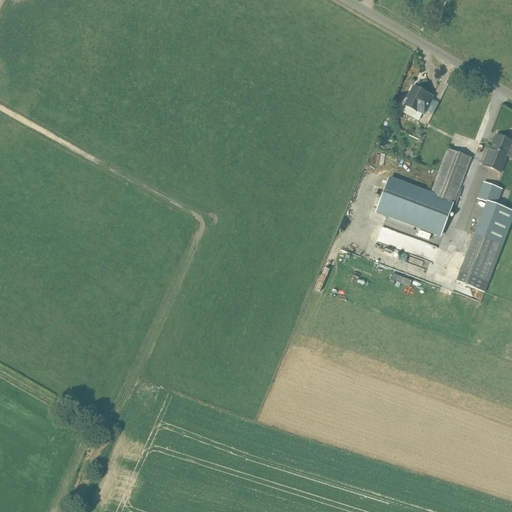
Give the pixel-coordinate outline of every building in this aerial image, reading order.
[(426,95),(426,94),(414,88),(405,107),(416,113),(417,112),(424,116),(432,99),(426,95)] [(416,130),(420,135),(424,131),(420,126),(416,130)] [(511,142),(511,141),(496,135),(490,149),(490,148),(483,166),(501,173),(508,156),(507,155),(511,142)] [(458,193),(471,158),(448,149),(430,194),(389,179),(377,211),(440,236),(449,214),(453,215),(461,194),(458,193)] [(495,231),(507,235),(511,220),(511,211),(498,206),(496,206),(502,191),(482,183),(476,199),(486,203),(478,225),(495,231)] [(478,225),(474,235),(503,246),(507,235),(495,231),(478,225)] [(411,229),(402,228),(401,235),(415,237),(416,229),(412,228),(411,229)] [(503,246),(474,235),(457,282),(485,292),(503,246)] [(391,274),(389,278),(407,286),(409,282),(391,274)]
